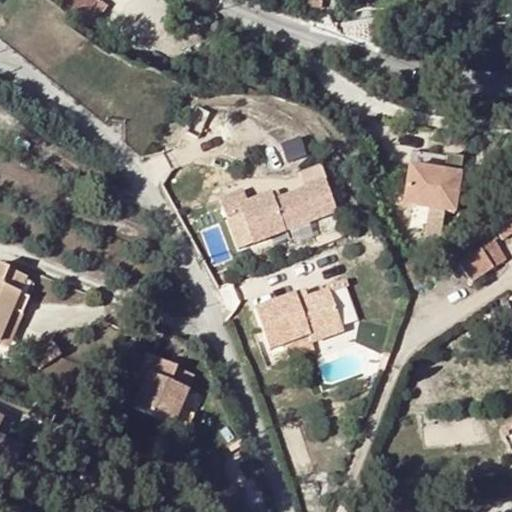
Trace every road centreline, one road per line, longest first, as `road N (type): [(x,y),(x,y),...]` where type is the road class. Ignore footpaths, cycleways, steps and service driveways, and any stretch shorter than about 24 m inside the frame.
road 1 (residential): [(0,60),(103,143),(142,194),(194,285),(284,511)]
road 2 (residential): [(511,94),(387,70),(203,0)]
road 3 (unknown): [(317,511),(380,346),(429,281)]
